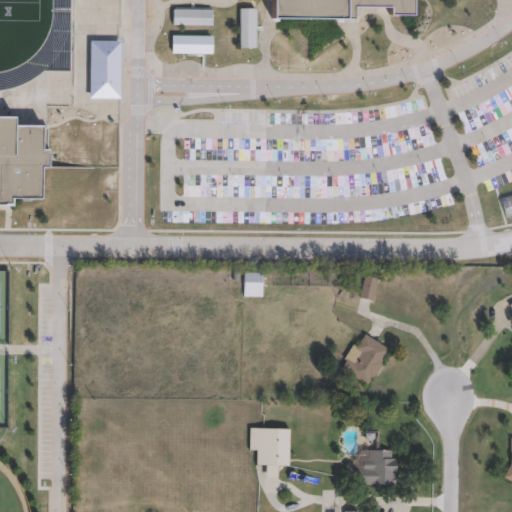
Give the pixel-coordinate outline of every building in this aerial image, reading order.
[(408,0),(409,19),(269,15),(269,0),(408,0)] [(117,98),(86,98),(86,41),(117,41),(117,98)] [(0,117),(7,117),(7,126),(39,126),(39,128),(46,128),(46,168),(37,168),(37,200),(11,200),(11,207),(0,207),(0,117)] [(166,181),(206,181),(206,163),(166,163),(166,181)] [(253,164),(213,164),(213,181),(253,181),(253,164)] [(166,207),(206,207),(206,189),(166,189),(166,207)] [(253,191),(212,191),(212,209),(253,209),(253,191)] [(511,214),(505,217),(499,198),(511,194),(511,214)] [(258,291),(239,290),(240,266),(258,267),(258,291)] [(373,273),(368,295),(355,293),(360,270),(373,273)] [(379,357),(368,373),(363,380),(338,363),(344,354),(350,358),(357,347),(352,344),(362,329),(384,344),(377,355),(379,357)] [(272,472),(261,472),(261,460),(252,460),(252,423),(283,423),(283,461),(272,461),(272,472)] [(511,479),(498,474),(503,459),(505,453),(511,434),(511,479)] [(390,458),(391,479),(352,482),(351,464),(359,464),(358,446),(389,444),(390,451),(390,458)]
